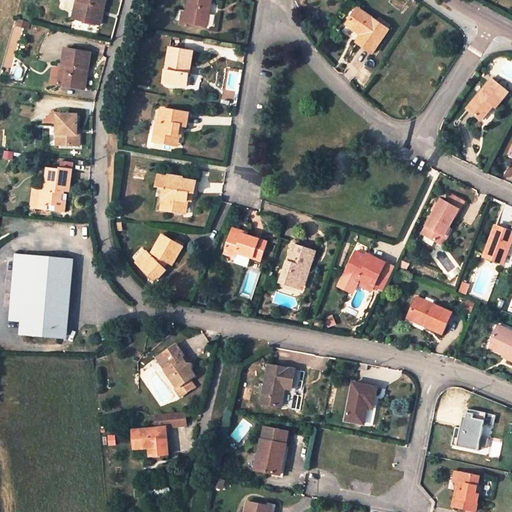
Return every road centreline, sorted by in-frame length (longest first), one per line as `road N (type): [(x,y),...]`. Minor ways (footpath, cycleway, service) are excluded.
road 1 (residential): [(432,366),(167,312),(125,286),(98,221),(100,114),(129,0)]
road 2 (residential): [(318,488),(404,505),(432,366)]
road 3 (residential): [(415,146),(353,104),(288,28),(264,22)]
road 4 (residential): [(264,22),(235,188)]
road 5 (residential): [(415,146),(487,23)]
